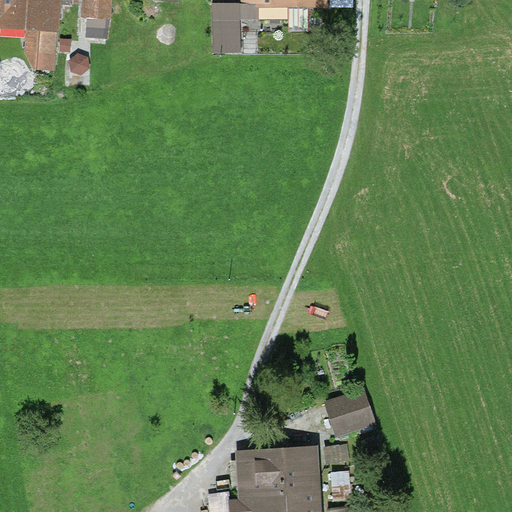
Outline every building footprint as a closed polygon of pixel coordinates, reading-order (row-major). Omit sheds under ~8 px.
[(28,48),(53,50),(54,25),(35,24),(36,0),(0,0),(0,21),(29,23),(28,48)] [(36,0),(35,24),(54,25),(55,0),(36,0)] [(288,20),(288,5),(324,5),(323,0),(242,0),(243,4),(258,4),(258,20),(288,20)] [(240,53),(239,18),(212,19),(213,54),(240,53)] [(326,402),(336,435),(374,423),(364,390),(326,402)] [(326,447),(328,462),(345,460),(344,445),(326,447)] [(315,511),(312,454),(240,458),(243,504),(234,505),(234,511),(315,511)]
